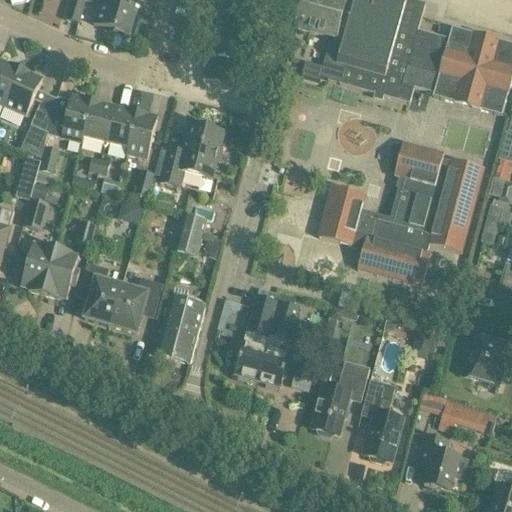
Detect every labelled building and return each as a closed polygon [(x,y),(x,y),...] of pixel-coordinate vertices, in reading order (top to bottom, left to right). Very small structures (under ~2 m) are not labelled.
[(79,26),(85,3),(76,0),(72,0),(66,22),(79,26)] [(142,20),(148,0),(147,0),(107,0),(106,8),(105,8),(135,17),(135,18),(142,20)] [(232,0),(229,12),(227,11),(220,36),(211,33),(204,58),(211,59),(204,83),(235,92),(241,68),(248,69),(254,45),(245,43),(252,18),(249,17),(252,5),(234,0),(232,0)] [(304,0),(296,31),(330,39),(322,70),(304,65),(300,80),(318,85),(319,80),(327,82),(328,82),(340,86),(375,96),(384,99),(410,106),(414,93),(414,92),(415,91),(434,96),(433,99),(502,118),(511,80),(511,47),(453,31),(449,43),(437,40),(437,43),(418,38),(424,14),(426,6),(407,2),(408,1),(407,0),(349,0),(349,3),(347,2),(338,0),(304,0)] [(130,37),(135,18),(135,17),(105,8),(106,8),(100,6),(94,27),(107,31),(105,35),(114,37),(115,33),(130,37)] [(2,64),(1,63),(0,63),(0,108),(4,110),(21,71),(10,66),(10,67),(2,64)] [(36,103),(36,102),(39,95),(38,94),(41,86),(42,85),(41,82),(39,81),(32,77),(32,76),(21,71),(4,110),(26,120),(34,103),(36,103)] [(85,93),(108,98),(110,86),(88,81),(85,93)] [(80,100),(72,98),(61,143),(82,147),(84,141),(83,141),(92,102),(80,100)] [(106,147),(114,112),(94,107),(95,103),(92,102),(83,141),(84,141),(106,147)] [(48,136),(55,111),(41,105),(31,128),(48,136)] [(134,117),(126,114),(114,112),(106,147),(128,152),(129,153),(138,114),(135,113),(134,117)] [(147,164),(158,120),(150,118),(150,117),(138,114),(129,153),(128,152),(126,159),(147,164)] [(196,178),(207,130),(189,126),(183,155),(170,152),(160,186),(180,191),(183,175),(196,178)] [(220,166),(223,152),(220,152),(224,134),(207,130),(196,178),(213,182),(216,165),(220,166)] [(511,135),(506,134),(502,147),(511,149),(511,135)] [(451,164),(443,162),(445,156),(403,146),(394,179),(400,181),(390,221),(362,213),(366,198),(333,189),(319,240),(352,250),(353,246),(364,249),(358,272),(422,289),(431,257),(428,256),(430,248),(462,256),(484,172),(451,163),(451,164)] [(511,149),(502,147),(498,162),(499,162),(511,165),(511,149)] [(54,177),(59,153),(46,151),(41,174),(54,177)] [(30,204),(41,165),(27,160),(16,200),(30,204)] [(89,175),(98,177),(102,163),(93,161),(89,175)] [(511,165),(499,162),(494,181),(505,184),(509,185),(511,172),(511,165)] [(108,179),(111,166),(102,163),(98,177),(108,179)] [(287,197),(292,166),(277,164),(272,195),(287,197)] [(148,201),(155,177),(141,174),(135,197),(148,201)] [(75,178),(72,190),(93,196),(97,184),(75,178)] [(501,201),(505,184),(494,181),(493,180),(489,198),(501,201)] [(46,189),(36,186),(33,198),(42,200),(46,189)] [(43,235),(51,208),(31,202),(23,230),(43,235)] [(491,208),(486,227),(498,230),(503,211),(491,208)] [(9,234),(14,215),(2,211),(0,216),(0,267),(9,234)] [(207,225),(185,219),(175,254),(197,260),(207,225)] [(91,249),(96,229),(81,224),(75,244),(91,249)] [(481,245),(493,248),(498,230),(486,227),(481,245)] [(218,262),(222,246),(208,243),(204,258),(218,262)] [(40,247),(33,245),(30,258),(24,258),(20,275),(25,276),(22,291),(30,293),(29,294),(44,298),(57,250),(40,246),(40,247)] [(76,290),(81,272),(76,271),(79,257),(72,256),(73,254),(57,250),(44,298),(59,302),(59,301),(68,303),(71,289),(76,290)] [(111,330),(122,289),(106,285),(110,273),(88,267),(80,296),(91,299),(85,322),(111,330)] [(511,269),(507,268),(501,290),(511,292),(511,269)] [(155,317),(163,289),(142,282),(138,294),(122,289),(111,330),(137,337),(144,314),(155,317)] [(338,308),(337,311),(349,314),(353,301),(353,298),(342,295),(338,308)] [(191,368),(206,310),(171,301),(156,358),(191,368)] [(244,347),(244,346),(235,378),(258,384),(278,307),(277,306),(277,305),(257,301),(244,347)] [(278,307),(258,384),(281,390),(293,342),(292,342),(295,330),(300,312),(298,311),(278,306),(278,307)] [(337,324),(342,325),(343,321),(356,325),(358,316),(349,314),(337,311),(332,309),(323,341),(332,343),(337,324)] [(434,338),(418,333),(411,358),(427,363),(434,338)] [(502,344),(488,340),(487,344),(478,341),(467,380),(498,389),(509,350),(501,348),(502,344)] [(337,393),(323,389),(312,431),(318,433),(319,438),(331,441),(334,437),(340,439),(350,404),(361,407),(370,372),(345,365),(337,393)] [(316,373),(297,368),(292,389),(311,394),(316,373)] [(363,458),(370,460),(371,464),(383,467),(386,464),(393,466),(404,423),(388,419),(395,390),(371,384),(362,418),(373,421),(363,458)] [(458,408),(447,404),(438,432),(450,436),(458,408)] [(481,415),(476,434),(484,436),(487,424),(494,426),(496,420),(481,415)] [(451,496),(460,461),(446,457),(449,444),(426,437),(418,467),(429,470),(424,489),(451,496)] [(511,511),(511,491),(511,494),(498,490),(491,511),(511,511)]
